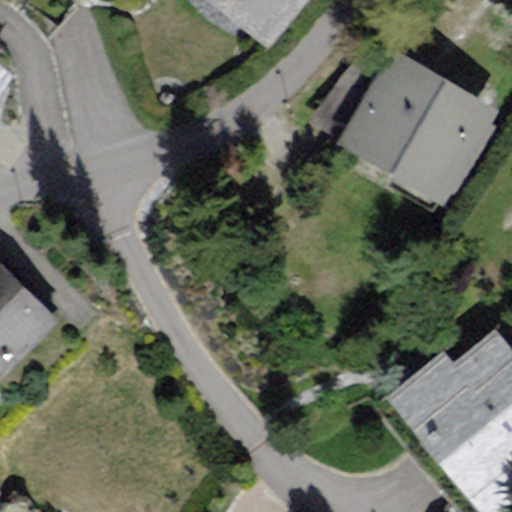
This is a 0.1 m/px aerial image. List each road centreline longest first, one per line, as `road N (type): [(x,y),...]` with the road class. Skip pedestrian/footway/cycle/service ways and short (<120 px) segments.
road 1 (unknown): [(110,149),(200,378),(238,436),(273,468),(347,511)]
road 2 (residential): [(0,212),(36,182),(270,78),(325,0)]
